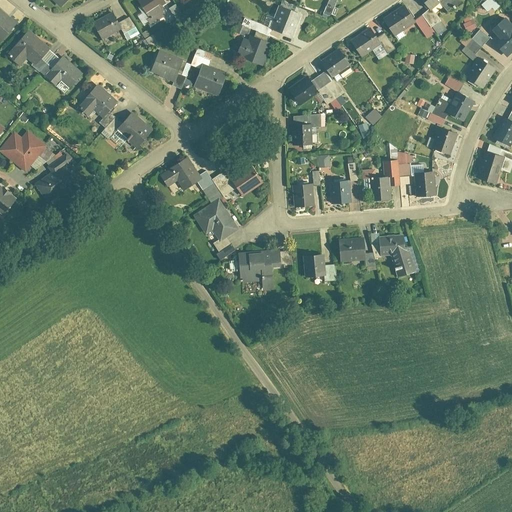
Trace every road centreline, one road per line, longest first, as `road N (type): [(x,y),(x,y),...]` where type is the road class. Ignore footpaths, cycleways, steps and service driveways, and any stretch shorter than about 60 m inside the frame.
road 1 (residential): [(274,81),(277,211),(283,222),(299,223),(457,208),(472,146),(511,77)]
road 2 (residential): [(356,511),(126,175)]
road 3 (residential): [(54,27),(189,138)]
road 4 (residential): [(126,175),(0,265)]
road 5 (residential): [(389,0),(274,81)]
